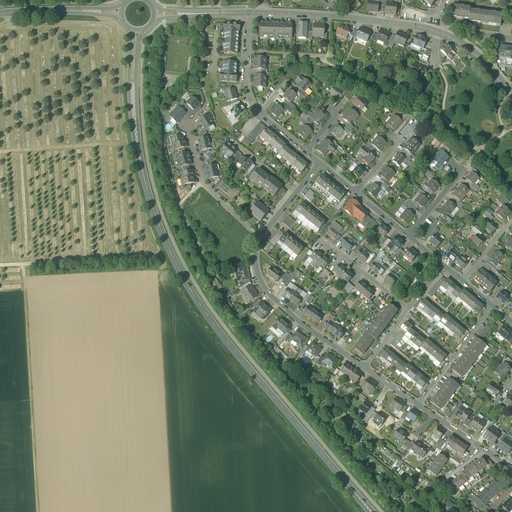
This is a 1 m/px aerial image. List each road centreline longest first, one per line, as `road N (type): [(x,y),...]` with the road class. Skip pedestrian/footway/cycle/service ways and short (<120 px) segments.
road 1 (track): [(0,265),(147,257),(153,247),(122,144),(115,32),(71,24),(11,28),(8,13)]
road 2 (secondary): [(370,511),(205,313),(168,250),(140,167)]
road 3 (track): [(23,264),(37,511)]
road 4 (tertiary): [(438,32),(249,13)]
road 5 (residential): [(260,239),(253,261),(264,289),(365,367)]
road 6 (residential): [(249,13),(253,107),(305,152)]
road 7 (residential): [(187,126),(201,182),(260,239)]
road 8 (secondary): [(130,29),(129,106),(140,167)]
road 9 (secondary): [(140,167),(141,30)]
road 10 (track): [(0,149),(122,144)]
